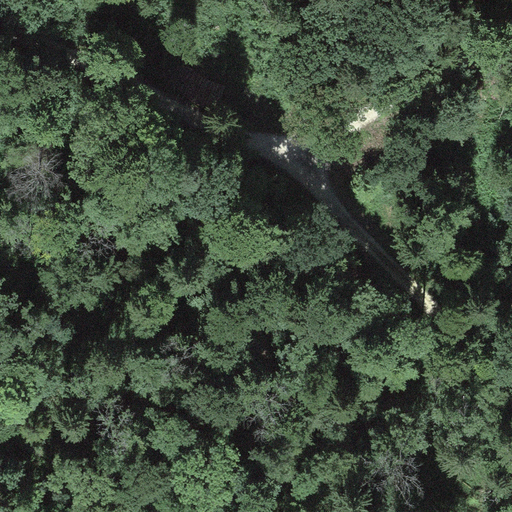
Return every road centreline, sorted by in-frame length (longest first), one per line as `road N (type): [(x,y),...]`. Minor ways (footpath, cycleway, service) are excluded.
road 1 (track): [(511,384),(298,167),(0,30)]
road 2 (track): [(511,33),(351,121),(314,145),(298,167)]
